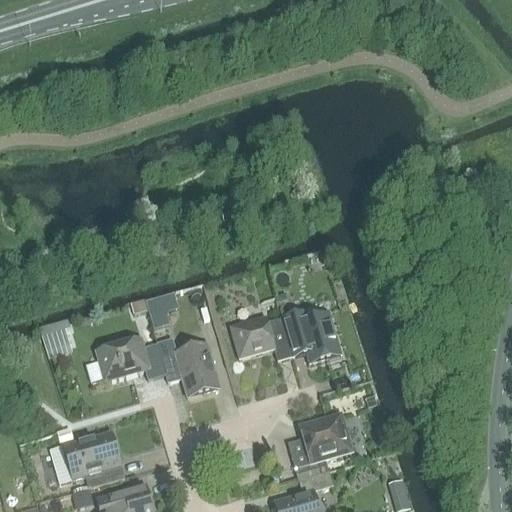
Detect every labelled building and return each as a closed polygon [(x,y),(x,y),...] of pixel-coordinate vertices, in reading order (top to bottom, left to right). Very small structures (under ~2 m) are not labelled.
[(306,315),(281,323),(292,361),(306,357),(309,368),(341,359),(329,317),(308,323),(306,315)] [(292,361),(281,323),(268,326),(266,321),(229,331),(239,364),(274,354),(277,365),(292,361)] [(141,342),(95,355),(104,386),(132,378),(145,374),(147,384),(165,379),(166,379),(157,348),(144,352),(141,342)] [(172,344),(157,348),(166,379),(165,379),(167,386),(181,382),(187,402),(220,392),(207,348),(175,357),(172,344)] [(287,447),(292,465),(295,473),(352,456),(341,417),(299,430),(303,443),(287,447)] [(88,492),(125,482),(111,436),(61,450),(71,484),(85,481),(88,492)] [(318,511),(314,495),(333,490),(329,475),(298,484),(302,498),(273,506),(274,511),(318,511)] [(98,511),(152,511),(145,488),(96,503),(98,511)]
